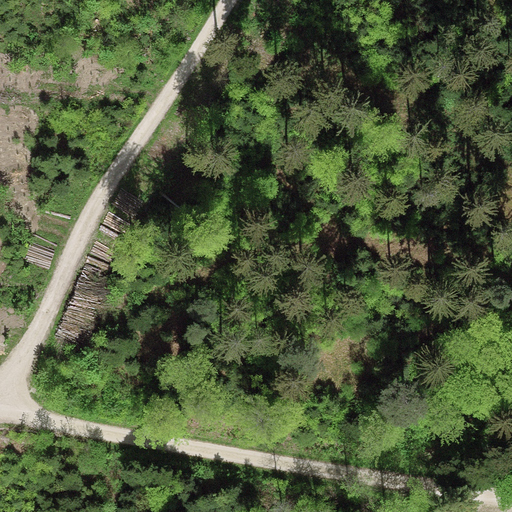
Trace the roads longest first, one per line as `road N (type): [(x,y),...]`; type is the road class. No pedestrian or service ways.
road 1 (track): [(0,404),(250,460),(511,490)]
road 2 (track): [(223,0),(82,229),(19,368),(0,379)]
